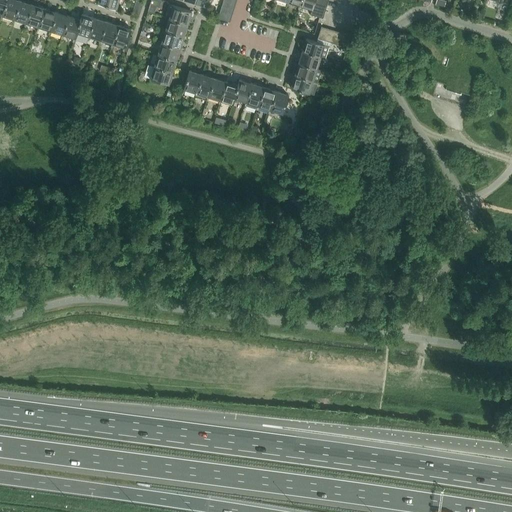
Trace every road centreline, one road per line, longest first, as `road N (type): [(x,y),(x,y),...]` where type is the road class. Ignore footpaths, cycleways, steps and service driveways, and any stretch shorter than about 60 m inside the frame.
road 1 (motorway): [(511,478),(0,409)]
road 2 (motorway): [(0,446),(482,511)]
road 3 (motorway): [(0,477),(247,511)]
